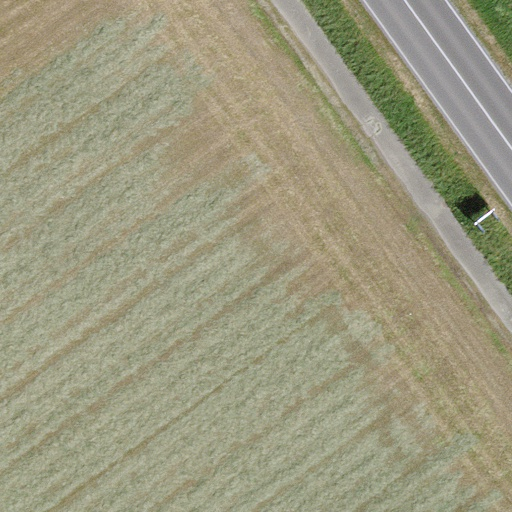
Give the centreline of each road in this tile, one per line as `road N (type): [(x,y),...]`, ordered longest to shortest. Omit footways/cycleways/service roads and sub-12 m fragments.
road 1 (track): [(280,0),(511,316)]
road 2 (secondary): [(511,149),(404,0)]
